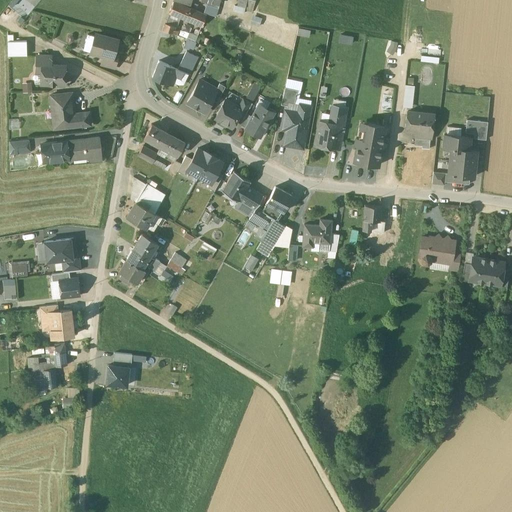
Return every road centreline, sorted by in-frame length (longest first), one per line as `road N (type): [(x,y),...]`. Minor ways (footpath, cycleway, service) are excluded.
road 1 (residential): [(137,95),(292,180),(511,205)]
road 2 (track): [(102,288),(272,392),(342,511)]
road 3 (residential): [(137,95),(108,241),(89,408)]
road 4 (track): [(387,511),(511,343)]
